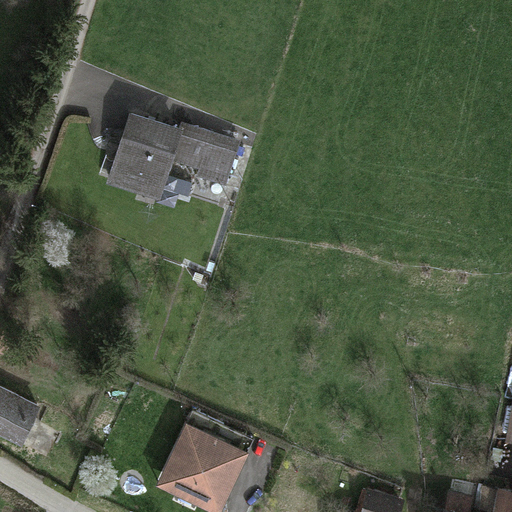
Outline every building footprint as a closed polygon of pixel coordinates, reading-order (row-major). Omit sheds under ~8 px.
[(156,199),(167,164),(198,174),(196,180),(221,188),(235,144),(180,126),(178,132),(129,117),(108,183),(156,199)] [(0,434),(20,445),(37,412),(0,393),(0,434)] [(241,455),(184,427),(156,482),(213,511),(241,455)] [(511,511),(511,492),(497,489),(492,511),(447,511),(444,511),(511,511)] [(396,511),(399,503),(365,492),(357,511),(396,511)]
